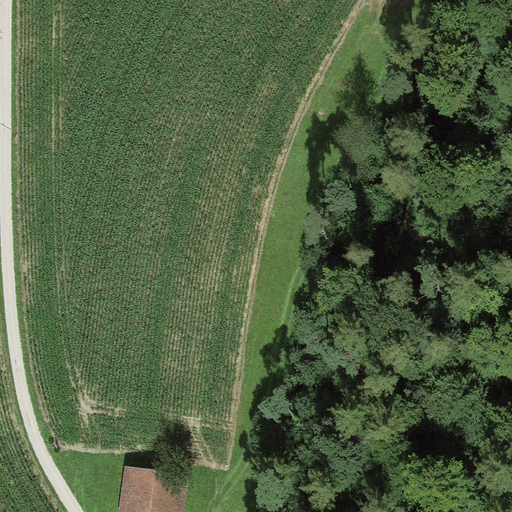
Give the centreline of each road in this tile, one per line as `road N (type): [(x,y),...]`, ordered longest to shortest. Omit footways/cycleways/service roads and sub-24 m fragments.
road 1 (track): [(261,511),(311,247),(419,0)]
road 2 (track): [(3,0),(14,357),(30,434),(71,511)]
